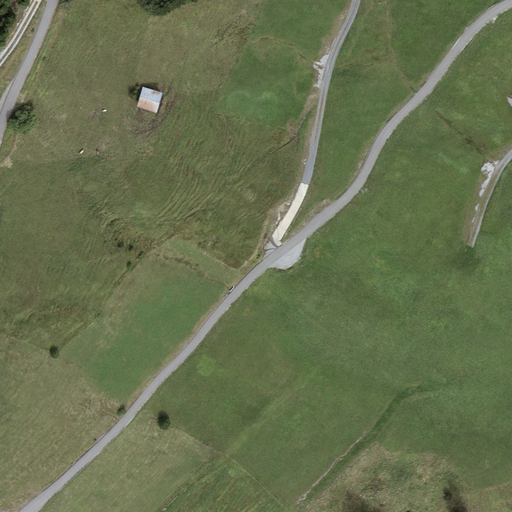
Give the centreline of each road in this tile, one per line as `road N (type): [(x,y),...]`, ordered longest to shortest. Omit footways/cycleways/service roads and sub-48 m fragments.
road 1 (track): [(511,2),(474,28),(389,127),(351,192),(229,297),(113,431),(26,511)]
road 2 (track): [(357,0),(324,81),(304,184),(274,256)]
road 3 (track): [(0,127),(52,0)]
